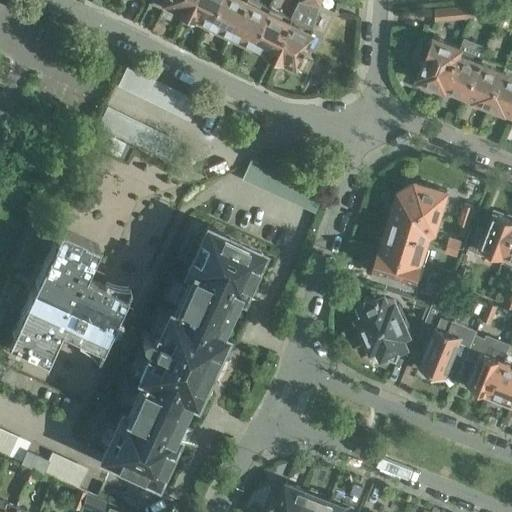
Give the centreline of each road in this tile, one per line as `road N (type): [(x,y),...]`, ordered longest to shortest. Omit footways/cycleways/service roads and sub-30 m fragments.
road 1 (residential): [(359,129),(282,110),(50,0)]
road 2 (residential): [(291,364),(359,129)]
road 3 (residential): [(511,456),(291,364)]
road 4 (residential): [(258,433),(457,511)]
road 5 (residential): [(511,164),(378,115)]
